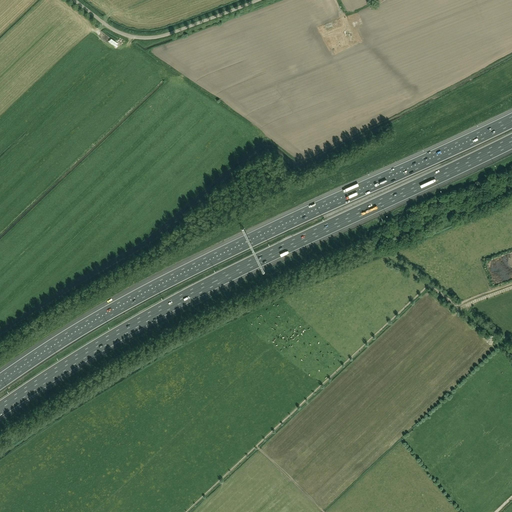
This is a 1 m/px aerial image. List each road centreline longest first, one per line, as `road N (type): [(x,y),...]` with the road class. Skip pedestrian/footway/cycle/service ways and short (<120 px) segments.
road 1 (motorway): [(0,409),(137,321),(511,140)]
road 2 (motorway): [(511,120),(127,301),(0,382)]
road 3 (unclassified): [(73,0),(133,37),(161,36),(257,0)]
